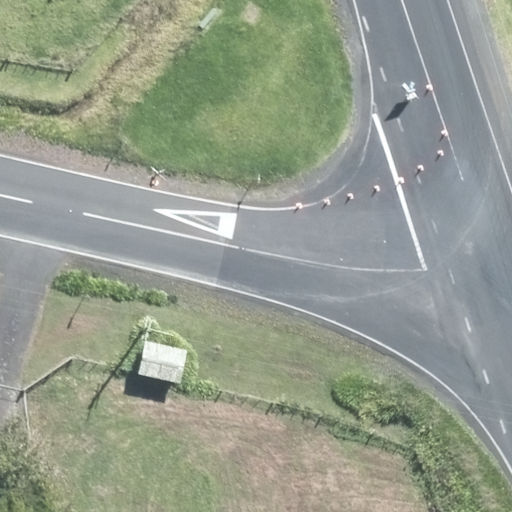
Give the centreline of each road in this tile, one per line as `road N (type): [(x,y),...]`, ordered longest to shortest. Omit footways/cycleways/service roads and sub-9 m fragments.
road 1 (unclassified): [(480,246),(426,267),(340,269),(0,194)]
road 2 (tertiary): [(480,246),(398,0)]
